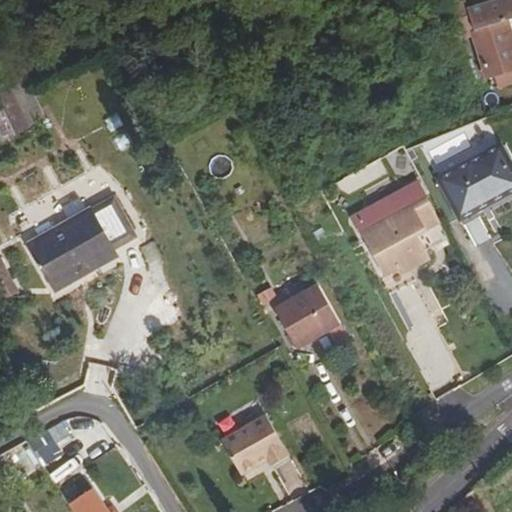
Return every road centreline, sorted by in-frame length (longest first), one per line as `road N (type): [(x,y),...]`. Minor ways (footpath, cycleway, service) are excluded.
road 1 (residential): [(167,511),(115,421),(80,404),(0,444)]
road 2 (residential): [(511,397),(319,511)]
road 3 (tertiary): [(413,511),(511,414)]
